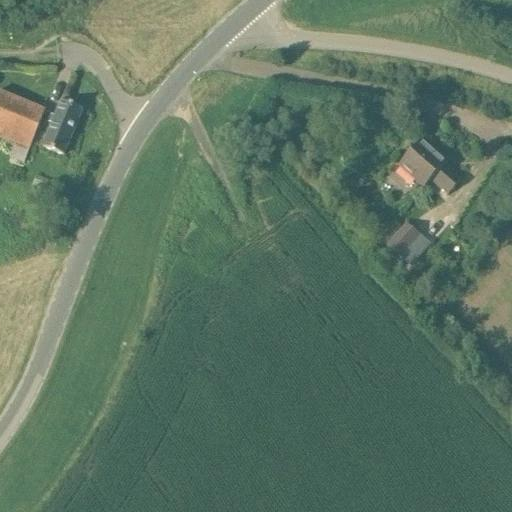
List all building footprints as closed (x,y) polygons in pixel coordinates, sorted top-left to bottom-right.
[(0,138),(30,150),(45,112),(0,93),(0,138)] [(63,156),(82,111),(62,102),(43,148),(63,156)] [(418,126),(421,122),(422,121),(416,116),(412,120),(418,126)] [(470,188),(451,171),(448,174),(443,169),(449,162),(425,140),(401,166),(430,192),(421,203),(440,221),(470,188)] [(415,260),(428,245),(420,237),(407,224),(387,247),(401,259),(406,253),(415,260)]
